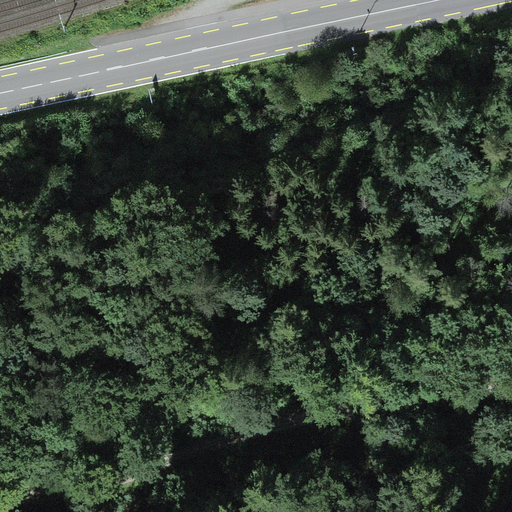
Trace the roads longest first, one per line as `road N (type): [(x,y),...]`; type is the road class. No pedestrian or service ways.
road 1 (track): [(0,495),(74,487),(237,428),(511,383)]
road 2 (primary): [(444,0),(0,90)]
